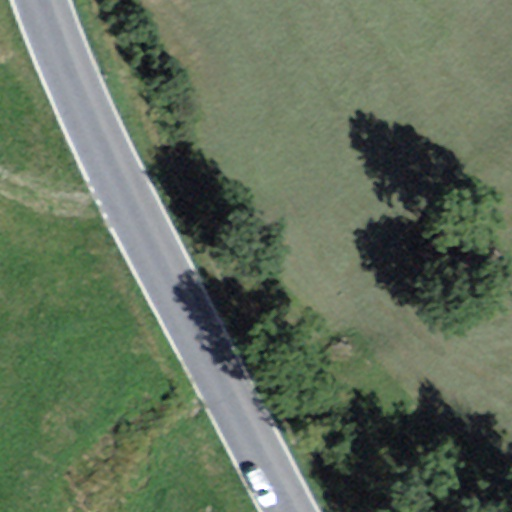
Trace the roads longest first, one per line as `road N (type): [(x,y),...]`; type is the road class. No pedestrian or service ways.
road 1 (tertiary): [(41,0),(105,154),(290,511)]
road 2 (track): [(131,206),(56,203),(0,180)]
